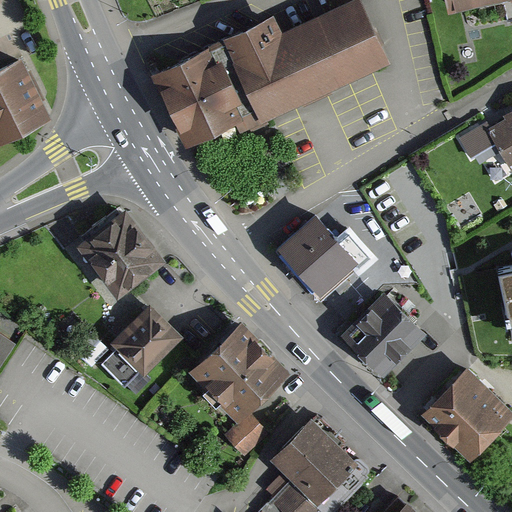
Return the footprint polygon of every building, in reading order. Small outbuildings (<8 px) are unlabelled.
[(274,16),(156,75),(190,141),(231,120),(240,138),(392,62),(360,0),(359,0),(285,38),(274,16)] [(511,0),(453,0),(456,11),(511,0)] [(52,111),(23,55),(0,67),(0,136),(0,137),(52,111)] [(511,115),(490,128),(511,165),(511,115)] [(124,212),(79,244),(120,300),(164,268),(124,212)] [(322,220),(284,252),(324,299),(362,267),(322,220)] [(511,259),(501,262),(509,302),(504,303),(509,328),(511,328),(511,259)] [(422,327),(391,296),(378,309),(373,304),(360,317),(365,322),(352,336),(383,367),(422,327)] [(182,336),(153,306),(115,342),(144,372),(182,336)] [(281,377),(236,332),(195,373),(240,418),(281,377)] [(0,368),(16,344),(0,334),(0,368)] [(511,417),(511,414),(467,371),(424,414),(471,459),(511,417)] [(267,511),(333,511),(371,472),(313,417),(277,455),(300,477),(267,511)] [(270,434),(254,419),(230,442),(247,458),(270,434)] [(416,511),(408,503),(399,511),(416,511)]
